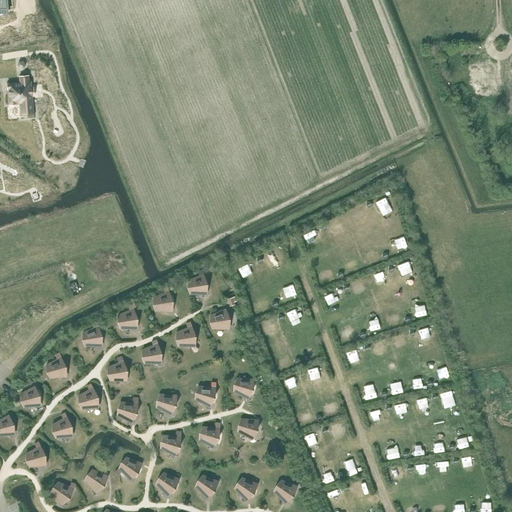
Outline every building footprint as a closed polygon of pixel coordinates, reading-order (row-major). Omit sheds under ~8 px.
[(496,65),(470,66),(471,77),(471,80),(476,84),(480,84),(480,90),(487,90),(486,75),(496,74),(496,65)] [(19,82),(7,83),(8,105),(16,104),(16,103),(19,103),(20,117),(33,116),(32,96),(34,96),(33,87),(31,88),(30,81),(28,81),(28,75),(19,76),(19,82)] [(201,275),(187,281),(189,287),(189,294),(202,294),(201,294),(202,290),(206,290),(206,284),(204,279),(203,280),(201,276),(201,275)] [(164,293),(153,298),(155,304),(155,311),(167,311),(168,307),(172,307),(171,302),(170,296),(168,297),(166,293),(167,293),(166,293),(164,293)] [(234,297),(227,299),(229,307),(234,305),(233,302),(236,301),(234,297)] [(129,311),(118,316),(120,322),(120,328),(132,329),(132,328),(132,325),(136,324),(136,319),(135,314),(133,314),(131,310),(129,311)] [(223,310),(210,316),(212,322),(212,329),(224,329),(225,325),(229,324),(228,319),(227,314),(225,314),(223,311),(223,310)] [(93,328),(82,333),(84,339),(84,346),(96,346),(97,346),(96,346),(97,342),(101,342),(100,336),(99,331),(98,332),(96,328),(95,327),(93,328)] [(187,328),(176,333),(178,339),(178,346),(190,346),(190,342),(195,342),(194,336),(193,331),(191,332),(189,328),(187,328)] [(153,346),(142,350),(144,357),(144,363),(156,364),(156,363),(156,360),(160,359),(160,354),(159,349),(157,349),(155,345),(153,346)] [(57,359),(46,366),(48,372),(49,378),(61,377),(61,373),(65,373),(64,367),(62,362),(61,363),(59,359),(58,359),(57,359)] [(118,363),(107,368),(109,374),(109,380),(122,381),(121,381),(122,377),(126,376),(126,371),(124,366),(123,366),(121,363),(121,362),(118,363)] [(235,385),(233,391),(244,397),(246,394),(250,395),(251,390),(252,385),(251,384),(251,380),(236,379),(235,385)] [(197,393),(194,399),(205,405),(205,404),(207,401),(211,403),(213,398),(214,392),(212,392),(212,388),(212,387),(198,387),(197,393)] [(32,388),(19,394),(22,400),(23,407),(35,406),(35,402),(39,401),(38,396),(36,391),(35,392),(32,388),(33,388),(32,388)] [(89,390),(78,396),(80,402),(81,409),(93,408),(93,404),(97,403),(96,398),(94,393),(93,393),(91,390),(91,389),(89,390)] [(158,401),(156,407),(166,413),(166,412),(168,409),(172,410),(174,405),(175,400),(173,400),(173,396),(173,395),(159,394),(158,401)] [(119,409),(117,415),(127,421),(128,420),(130,417),(133,418),(135,413),(136,408),(135,408),(135,404),(135,403),(132,403),(120,402),(119,409)] [(6,416),(0,419),(0,435),(9,435),(9,431),(13,430),(12,425),(10,420),(9,420),(6,417),(7,417),(6,416)] [(63,419),(52,425),(54,431),(55,438),(67,437),(67,433),(71,432),(70,427),(68,422),(67,422),(65,419),(64,418),(63,419)] [(240,426),(237,432),(248,438),(248,437),(250,434),(254,435),(256,430),(257,425),(255,425),(255,421),(255,420),(241,419),(240,426)] [(201,434),(199,440),(209,445),(210,445),(212,442),(215,443),(217,438),(218,433),(217,433),(216,428),(217,428),(214,428),(202,427),(201,434)] [(162,442),(160,449),(171,454),(173,451),(177,452),(178,447),(179,442),(178,441),(178,437),(175,437),(163,436),(162,442)] [(36,448),(25,454),(28,460),(29,467),(41,466),(41,462),(45,461),(44,456),(42,451),(40,451),(38,448),(38,447),(36,448)] [(285,454),(281,450),(276,453),(280,458),(285,454)] [(123,464),(118,469),(127,477),(130,474),(133,477),(137,473),(139,468),(138,467),(139,463),(126,458),(123,464)] [(89,476),(84,481),(93,490),(93,489),(96,487),(99,489),(102,485),(105,481),(104,480),(105,476),(105,475),(92,470),(89,476)] [(160,479),(155,484),(164,493),(164,492),(167,490),(170,492),(174,488),(176,484),(175,483),(176,479),(176,478),(163,473),(160,479)] [(199,481),(195,486),(203,495),(206,492),(209,495),(213,491),(215,486),(214,485),(215,481),(202,475),(199,481)] [(238,484),(234,489),(243,498),(243,497),(246,495),(249,497),(252,493),(255,488),(253,488),(255,484),(255,483),(241,478),(238,484)] [(278,486),(273,491),(282,500),(285,497),(288,500),(291,496),(294,491),(293,490),(294,486),(281,480),(278,486)] [(54,488),(50,493),(59,502),(62,499),(65,502),(68,497),(71,493),(69,492),(71,488),(69,487),(57,482),(54,488)]
